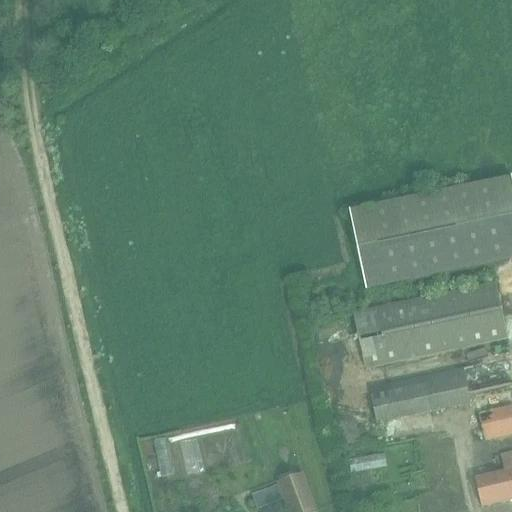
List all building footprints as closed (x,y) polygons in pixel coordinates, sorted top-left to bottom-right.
[(511,179),(511,178),(350,213),(367,292),(511,260),(511,179)] [(366,370),(508,340),(496,284),(354,314),(366,370)] [(377,425),(471,405),(469,395),(511,386),(511,377),(509,360),(370,389),(377,425)] [(485,442),(511,435),(511,397),(510,390),(475,398),(485,442)] [(124,445),(132,481),(153,476),(145,440),(124,445)] [(428,488),(461,479),(451,440),(418,448),(428,488)] [(482,509),(511,501),(511,454),(501,457),(505,473),(475,480),(482,509)] [(332,460),(333,472),(364,470),(363,458),(332,460)] [(278,486),(287,511),(313,511),(301,478),(278,486)] [(417,498),(420,511),(467,511),(466,504),(465,504),(460,485),(417,498)]
